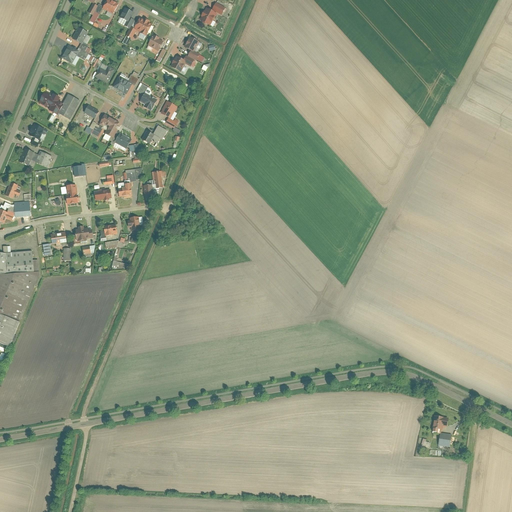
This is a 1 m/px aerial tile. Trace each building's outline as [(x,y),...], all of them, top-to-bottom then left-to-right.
[(94,4),(89,13),(94,16),(90,23),(94,25),(95,23),(96,24),(104,9),(109,12),(107,15),(112,17),(114,14),(116,15),(121,5),(112,0),(108,0),(104,6),(100,4),(99,7),(94,4)] [(208,7),(201,21),(215,28),(218,22),(216,21),(219,13),(223,15),(227,7),(217,3),(214,10),(208,7)] [(127,8),(119,22),(131,29),(137,20),(133,18),(136,13),(127,8)] [(136,22),(124,43),(128,45),(132,38),(133,39),(138,31),(142,33),(139,37),(145,40),(147,36),(148,37),(155,25),(143,18),(140,24),(136,22)] [(88,34),(78,28),(72,40),(82,45),(88,34)] [(156,35),(150,45),(161,51),(166,42),(161,39),(162,38),(156,35)] [(192,51),(189,56),(198,61),(198,60),(203,62),(205,57),(198,53),(203,43),(192,37),(186,48),(192,51)] [(79,52),(69,46),(62,59),(72,65),(79,52)] [(157,61),(161,63),(168,51),(164,49),(157,61)] [(98,58),(94,68),(99,70),(96,77),(110,84),(117,71),(103,63),(106,57),(102,55),(100,59),(98,58)] [(178,55),(172,67),(183,73),(187,66),(194,70),(198,62),(188,57),(186,60),(178,55)] [(122,73),(115,87),(129,95),(135,85),(136,86),(140,79),(139,78),(140,74),(136,72),(134,75),(133,75),(131,79),(127,77),(128,76),(122,73)] [(142,83),(137,90),(146,95),(142,102),(146,105),(145,107),(153,111),(154,109),(155,109),(160,100),(152,96),(155,90),(142,83)] [(61,116),(61,115),(73,121),(83,102),(71,95),(66,104),(62,102),(63,99),(56,94),(55,97),(46,92),(40,103),(52,109),(52,111),(61,116)] [(179,107),(168,101),(162,113),(170,118),(167,124),(175,128),(174,131),(180,134),(182,131),(177,128),(180,121),(176,119),(175,121),(172,119),(174,117),(176,118),(178,114),(176,113),(179,107)] [(89,105),(84,113),(95,120),(99,112),(89,105)] [(98,124),(92,135),(99,139),(104,129),(108,131),(102,141),(106,143),(107,141),(109,142),(110,140),(113,142),(123,124),(107,115),(101,126),(98,124)] [(88,130),(86,133),(90,135),(91,132),(92,133),(98,123),(95,121),(91,128),(89,126),(87,130),(88,130)] [(36,137),(33,145),(40,148),(43,140),(42,140),(46,129),(36,125),(31,135),(36,137)] [(149,131),(144,140),(157,147),(158,143),(159,144),(162,140),(164,141),(169,130),(160,125),(155,134),(149,131)] [(120,131),(112,144),(115,146),(114,147),(119,150),(120,148),(127,152),(134,140),(123,133),(120,131)] [(129,155),(129,157),(143,155),(142,144),(131,146),(132,151),(131,151),(131,155),(129,155)] [(27,149),(21,163),(35,169),(38,163),(49,168),(54,157),(42,151),(40,155),(27,149)] [(84,166),(73,168),(74,171),(76,171),(77,178),(89,176),(87,164),(84,164),(84,166)] [(126,183),(119,184),(121,197),(124,197),(125,199),(132,198),(132,196),(135,196),(133,184),(132,184),(132,182),(138,181),(138,180),(142,180),(144,168),(126,171),(127,173),(125,173),(126,183)] [(151,186),(145,186),(147,201),(158,199),(156,189),(165,188),(163,177),(168,176),(168,170),(154,172),(155,180),(150,181),(151,186)] [(104,181),(105,185),(116,184),(115,175),(108,176),(109,180),(104,181)] [(67,187),(69,205),(81,203),(78,185),(76,186),(75,182),(67,183),(68,186),(67,187)] [(12,183),(7,196),(15,200),(16,196),(20,197),(22,192),(18,190),(20,186),(12,183)] [(96,190),(95,191),(96,201),(106,199),(106,202),(111,201),(111,199),(114,199),(112,190),(105,191),(104,189),(102,189),(101,185),(96,186),(96,190)] [(3,205),(0,212),(0,221),(7,224),(8,219),(16,222),(18,218),(32,217),(31,202),(16,203),(16,205),(14,205),(7,203),(5,206),(3,205)] [(144,216),(132,218),(132,220),(129,221),(130,228),(133,228),(134,232),(144,230),(143,225),(145,224),(144,216)] [(106,230),(100,231),(102,242),(108,241),(108,237),(116,236),(116,234),(119,234),(117,224),(105,226),(106,230)] [(80,229),(77,230),(78,240),(79,240),(80,242),(82,242),(82,244),(89,243),(89,241),(89,239),(96,238),(95,230),(91,230),(91,228),(86,229),(86,226),(80,227),(80,229)] [(56,234),(52,235),(54,245),(57,244),(58,248),(70,246),(67,231),(61,232),(61,230),(56,231),(56,234)] [(54,255),(52,244),(45,245),(46,256),(54,255)] [(97,245),(84,247),(85,257),(93,256),(92,253),(95,253),(97,245)] [(0,273),(2,274),(0,278),(0,342),(12,348),(41,277),(40,261),(34,262),(33,251),(9,254),(0,253),(0,273)] [(119,257),(116,256),(113,268),(123,270),(124,268),(131,270),(132,265),(118,262),(119,257)] [(448,427),(450,419),(435,416),(432,432),(442,433),(443,426),(448,427)] [(441,436),(439,446),(451,448),(452,438),(441,436)] [(432,442),(423,440),(422,447),(430,449),(432,442)]
